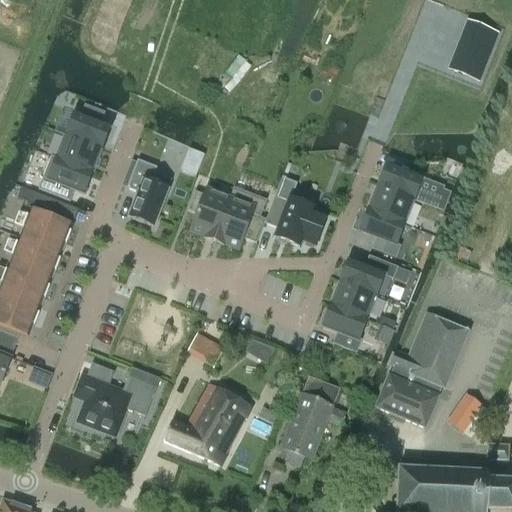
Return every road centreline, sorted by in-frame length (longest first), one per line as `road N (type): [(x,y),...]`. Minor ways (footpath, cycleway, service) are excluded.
road 1 (residential): [(43,430),(116,248),(172,269)]
road 2 (residential): [(172,269),(307,324),(330,263)]
road 3 (residential): [(330,263),(172,269)]
road 4 (residential): [(330,263),(376,148)]
